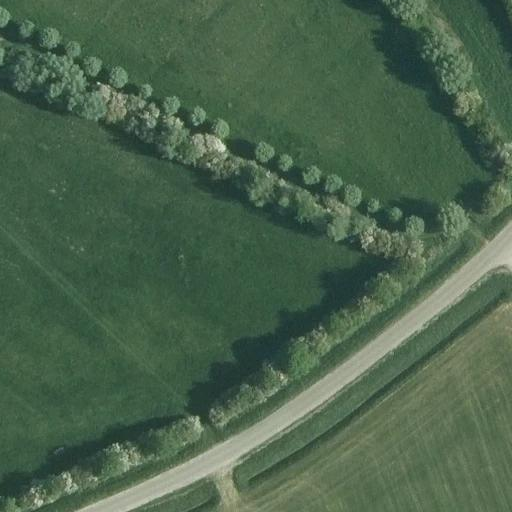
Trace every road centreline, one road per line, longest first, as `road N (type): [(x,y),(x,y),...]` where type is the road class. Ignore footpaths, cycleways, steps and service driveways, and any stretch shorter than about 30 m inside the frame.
road 1 (track): [(0,37),(427,245),(483,228),(511,242)]
road 2 (unclassified): [(102,511),(264,432),(511,238)]
